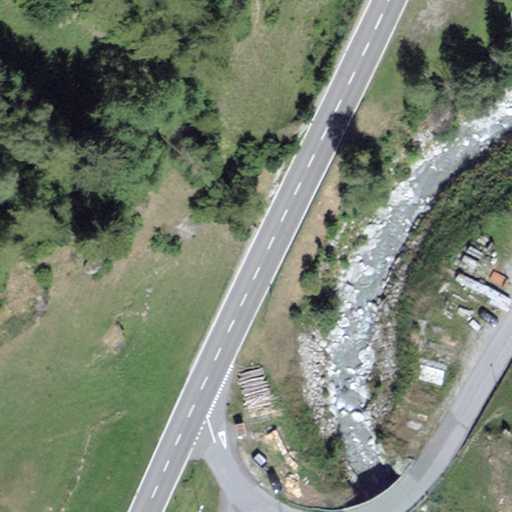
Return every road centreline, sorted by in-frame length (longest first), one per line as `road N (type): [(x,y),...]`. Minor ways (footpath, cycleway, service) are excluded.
road 1 (tertiary): [(387,0),(196,398)]
road 2 (unclassified): [(382,511),(457,432),(511,322)]
road 3 (unclassified): [(265,511),(196,398)]
road 4 (tertiary): [(196,398),(145,511)]
